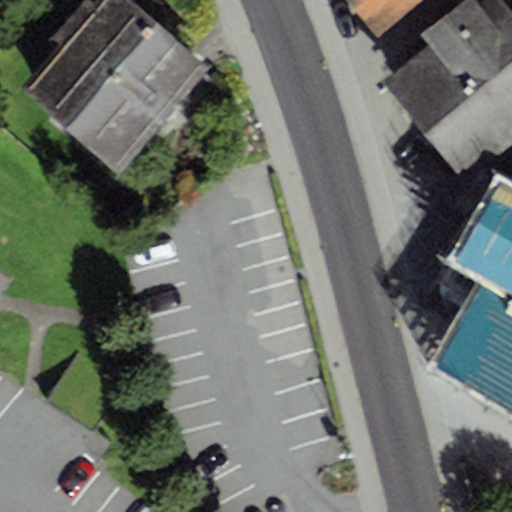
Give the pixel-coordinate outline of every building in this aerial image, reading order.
[(60,43),(20,87),(116,172),(209,69),(131,0),(94,0),(93,2),(90,0),(82,0),(51,35),(60,43)] [(350,0),(378,34),(419,0),(350,0)] [(429,44),(383,81),(462,178),(510,140),(511,143),(511,12),(502,0),(479,0),(478,1),(477,0),(460,0),(420,32),(429,44)] [(490,276),(439,366),(511,407),(511,190),(500,184),(458,258),(490,276)] [(74,360),(46,401),(90,431),(118,391),(74,360)]
